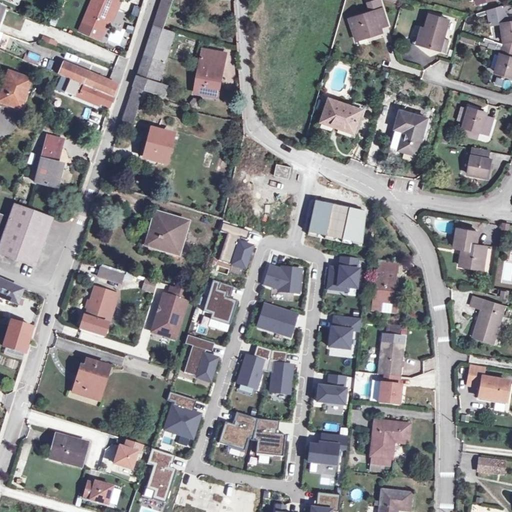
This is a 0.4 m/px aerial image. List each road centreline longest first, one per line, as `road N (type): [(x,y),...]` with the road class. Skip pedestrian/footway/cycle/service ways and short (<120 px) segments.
road 1 (residential): [(295,245),(264,245),(196,464),(293,486),(317,262),(307,252)]
road 2 (residential): [(377,193),(430,252),(439,289),(449,423),(445,511)]
road 3 (residential): [(58,291),(153,0)]
road 4 (residential): [(244,0),(255,123),(311,159)]
road 5 (residential): [(0,468),(58,291)]
